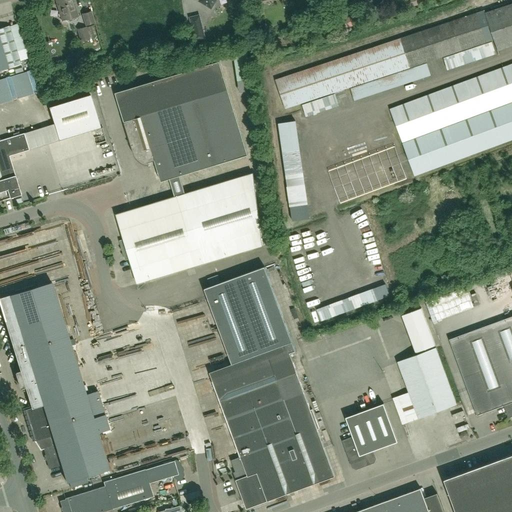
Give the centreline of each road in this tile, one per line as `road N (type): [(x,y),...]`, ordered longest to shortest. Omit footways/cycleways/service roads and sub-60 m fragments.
road 1 (unclassified): [(295,511),(511,433)]
road 2 (unclassified): [(139,317),(107,295),(97,231),(80,208),(0,222)]
